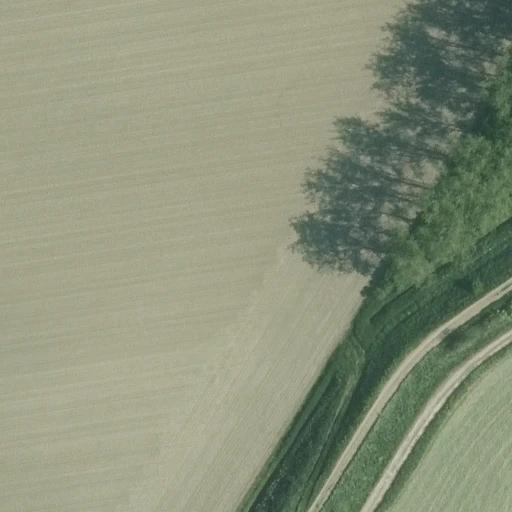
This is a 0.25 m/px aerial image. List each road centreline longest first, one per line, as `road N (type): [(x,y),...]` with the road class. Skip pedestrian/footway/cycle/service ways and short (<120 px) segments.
road 1 (track): [(511,286),(411,366),(316,511)]
road 2 (track): [(511,335),(447,385),(365,511)]
